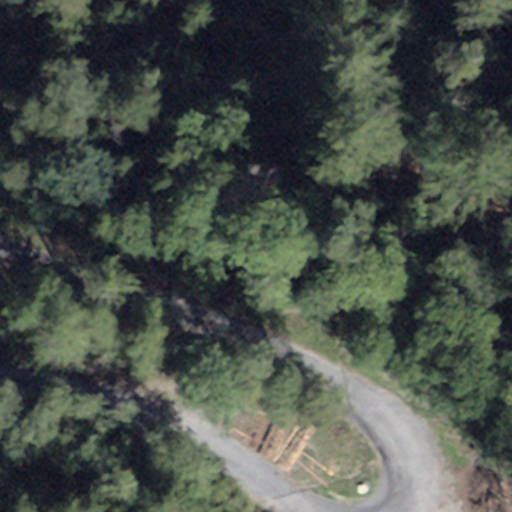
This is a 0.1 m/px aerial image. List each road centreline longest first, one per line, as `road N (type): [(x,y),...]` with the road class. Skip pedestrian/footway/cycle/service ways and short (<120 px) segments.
road 1 (unclassified): [(395,511),(409,493),(412,468),(400,434),(372,402),(261,338),(0,239)]
road 2 (unclassified): [(0,366),(142,402),(315,511)]
